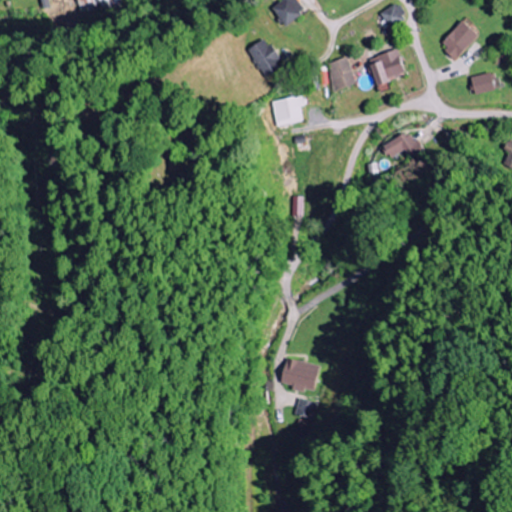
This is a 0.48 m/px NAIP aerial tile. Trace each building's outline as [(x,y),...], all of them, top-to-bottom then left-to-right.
[(286,0),(274,6),(283,25),(305,14),(297,0),(286,0)] [(391,29),(407,20),(399,4),(382,13),(391,29)] [(482,36),(466,21),(443,45),(458,60),(482,36)] [(247,49),(263,79),(284,67),(268,38),(247,49)] [(380,93),(391,89),(389,81),(408,75),(400,50),(370,59),(380,93)] [(357,86),(350,58),(328,64),(335,91),(357,86)] [(473,78),(478,95),(498,89),(493,72),(473,78)] [(277,127),(305,122),(302,108),(307,106),(305,95),(271,102),(277,127)] [(382,146),(388,158),(403,151),(412,169),(421,164),(424,170),(431,167),(427,160),(425,161),(410,132),(382,146)] [(501,166),(511,171),(511,141),(509,140),(503,151),(507,153),(501,166)] [(377,183),(376,163),(367,164),(368,183),(377,183)] [(280,385),(311,393),(318,366),(287,358),(280,385)] [(310,419),(314,403),(298,398),(293,415),(310,419)]
